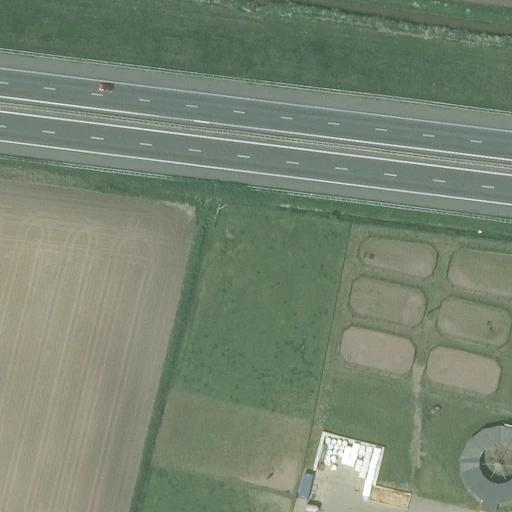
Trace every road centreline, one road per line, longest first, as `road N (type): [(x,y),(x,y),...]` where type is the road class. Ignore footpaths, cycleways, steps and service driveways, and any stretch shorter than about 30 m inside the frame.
road 1 (motorway): [(511,148),(0,84)]
road 2 (motorway): [(0,135),(511,199)]
